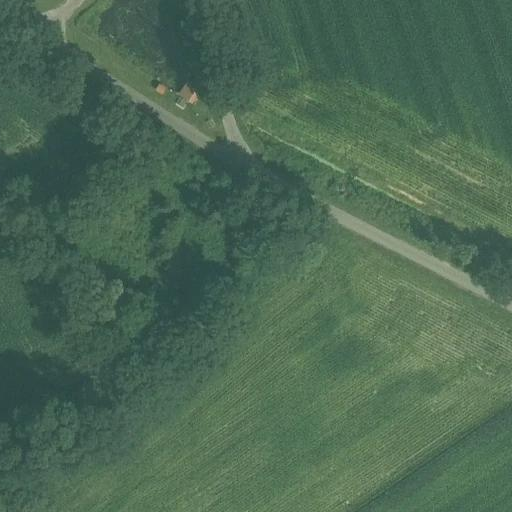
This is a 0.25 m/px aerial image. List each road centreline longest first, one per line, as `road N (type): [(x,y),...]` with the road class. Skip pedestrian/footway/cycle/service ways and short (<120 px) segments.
road 1 (unclassified): [(247,166),(511,304)]
road 2 (unclassified): [(247,166),(42,32)]
road 3 (unclassified): [(187,0),(247,166)]
